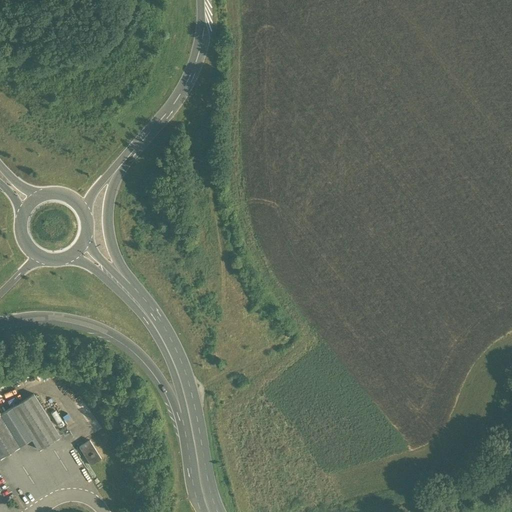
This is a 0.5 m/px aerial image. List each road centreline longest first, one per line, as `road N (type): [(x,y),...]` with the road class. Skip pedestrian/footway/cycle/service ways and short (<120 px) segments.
road 1 (primary): [(213,502),(186,378),(127,287)]
road 2 (motorway): [(0,325),(45,316),(105,330),(145,358),(184,413)]
road 3 (primary): [(59,259),(95,271),(140,314),(165,353),(184,413)]
road 4 (motorway): [(127,287),(108,207),(142,138)]
road 5 (motorway): [(142,138),(186,80),(201,0)]
